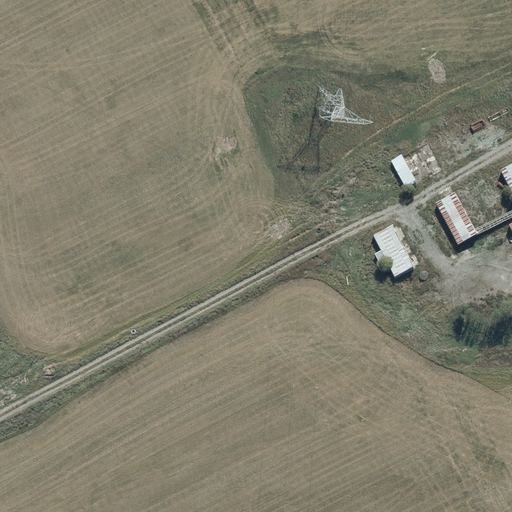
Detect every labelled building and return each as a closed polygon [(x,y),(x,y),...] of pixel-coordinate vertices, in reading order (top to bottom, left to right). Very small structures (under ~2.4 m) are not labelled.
[(401,157),(390,163),(405,190),(415,184),(401,157)] [(511,166),(499,173),(511,198),(511,166)] [(453,195),(434,206),(457,247),(476,236),(453,195)] [(391,229),(372,239),(393,280),(412,270),(391,229)] [(455,247),(446,230),(436,235),(445,252),(455,247)]
